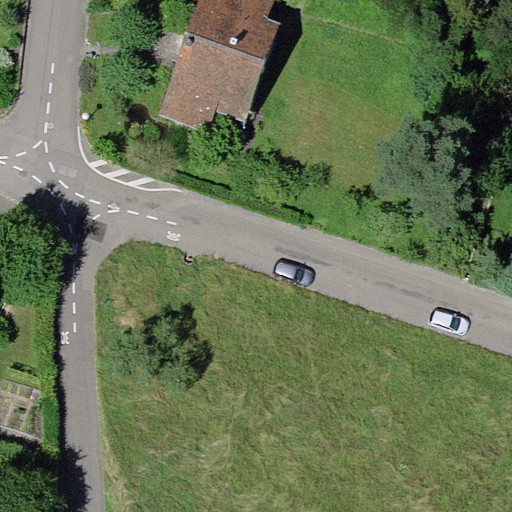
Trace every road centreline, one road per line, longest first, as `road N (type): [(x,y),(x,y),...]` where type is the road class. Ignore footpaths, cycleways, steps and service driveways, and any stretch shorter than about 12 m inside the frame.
road 1 (residential): [(48,188),(511,332)]
road 2 (residential): [(78,511),(48,188)]
road 3 (residential): [(61,0),(48,188)]
